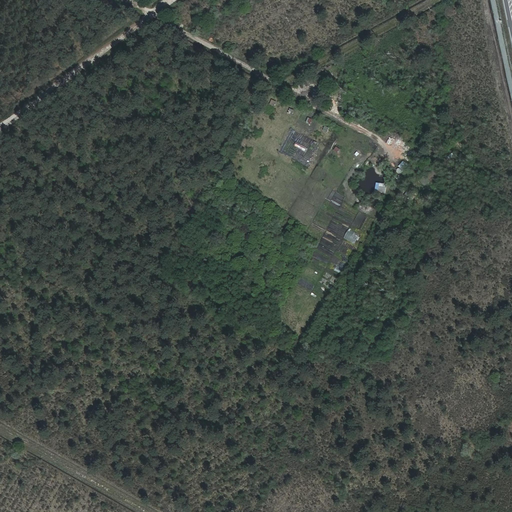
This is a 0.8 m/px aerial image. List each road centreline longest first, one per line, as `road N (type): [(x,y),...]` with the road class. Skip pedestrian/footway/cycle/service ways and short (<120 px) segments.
road 1 (track): [(0,130),(173,0)]
road 2 (unknown): [(437,2),(275,77)]
road 3 (track): [(152,15),(275,77)]
